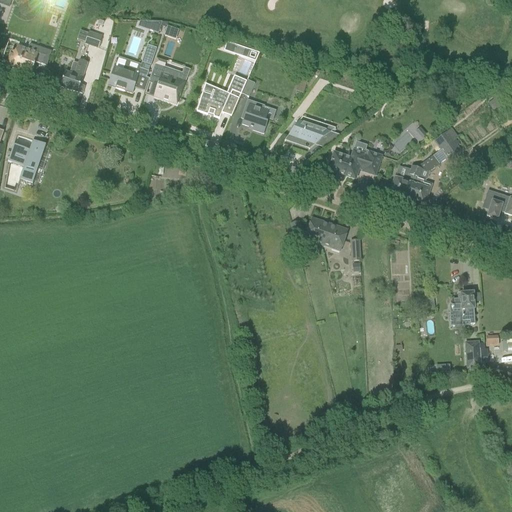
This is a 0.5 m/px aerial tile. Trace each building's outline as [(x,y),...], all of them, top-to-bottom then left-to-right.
[(0,0),(0,4),(4,6),(9,8),(11,0),(0,0)] [(162,23),(152,22),(149,32),(158,35),(161,27),(162,23)] [(166,29),(164,35),(169,37),(169,36),(174,38),(176,33),(177,31),(167,27),(166,29)] [(85,45),(97,49),(101,37),(89,33),(85,45)] [(156,49),(147,46),(138,72),(126,68),(125,71),(114,67),(107,87),(111,88),(114,89),(126,93),(127,91),(133,93),(134,89),(145,93),(148,81),(149,80),(146,79),(148,72),(142,70),(144,64),(150,67),(156,49)] [(234,54),(247,58),(250,51),(236,47),(234,54)] [(7,63),(6,68),(9,69),(8,70),(14,72),(14,71),(16,71),(16,70),(24,72),(23,75),(30,78),(35,64),(37,65),(43,67),(47,58),(40,56),(27,51),(22,50),(21,49),(20,52),(16,50),(15,54),(11,53),(7,63)] [(149,80),(148,81),(149,81),(158,85),(154,97),(162,99),(171,102),(172,99),(178,101),(185,83),(180,82),(182,74),(164,68),(166,63),(156,59),(149,80)] [(58,78),(55,86),(82,95),(84,87),(80,85),(87,64),(79,61),(78,64),(73,63),(69,74),(65,72),(63,79),(58,78)] [(301,75),(299,80),(307,83),(309,77),(301,75)] [(246,82),(234,77),(225,97),(214,93),(214,92),(212,92),(211,97),(203,94),(200,104),(199,103),(196,112),(207,116),(207,115),(213,117),(213,118),(219,120),(221,114),(231,118),(238,100),(229,96),(232,91),(241,95),(246,82)] [(247,81),(241,95),(248,98),(254,84),(247,81)] [(264,107),(247,101),(241,118),(244,119),(241,126),(252,129),(252,131),(263,135),(267,123),(265,122),(268,113),(263,111),(264,107)] [(341,136),(299,122),(288,137),(314,146),(318,143),(329,146),(341,136)] [(416,132),(423,141),(427,137),(420,129),(416,132)] [(446,133),(433,142),(440,152),(440,151),(453,142),(446,133)] [(32,185),(45,146),(32,141),(29,151),(13,146),(7,163),(23,168),(19,181),(32,185)] [(453,142),(440,151),(447,160),(448,161),(461,152),(457,147),(453,142)] [(367,159),(362,157),(363,155),(353,152),(350,161),(343,158),(344,157),(334,154),(328,171),(355,180),(359,168),(363,169),(362,172),(375,177),(381,157),(369,153),(367,159)] [(417,169),(407,199),(425,205),(430,190),(429,190),(431,185),(425,183),(426,181),(427,180),(429,173),(439,166),(433,157),(432,157),(417,169)] [(405,169),(401,181),(394,178),(389,192),(396,195),(396,196),(407,199),(417,169),(411,167),(410,171),(405,169)] [(180,169),(178,176),(185,178),(187,171),(180,169)] [(504,215),(511,217),(511,198),(509,198),(509,200),(488,193),(483,209),(488,210),(486,218),(497,222),(501,212),(504,213),(504,215)] [(304,241),(303,245),(313,248),(314,244),(322,247),(329,226),(311,220),(308,229),(304,241)] [(299,223),(291,225),(295,240),(302,238),(299,223)] [(329,226),(322,247),(340,252),(343,241),(347,232),(329,226)] [(359,262),(358,242),(350,242),(351,262),(359,262)] [(452,306),(451,306),(451,310),(453,310),(453,319),(462,318),(462,322),(470,322),(470,325),(474,325),(473,310),(474,310),(473,303),(473,294),(471,294),(471,292),(466,292),(466,294),(461,294),(461,299),(461,300),(452,301),(452,305),(452,306)] [(497,337),(486,338),(486,347),(498,346),(497,337)] [(478,342),(464,343),(466,370),(480,369),(480,368),(478,344),(478,342)] [(484,344),(478,344),(480,368),(485,368),(485,364),(488,364),(487,350),(484,350),(484,344)] [(450,371),(436,372),(436,381),(450,381),(450,378),(450,371)]
